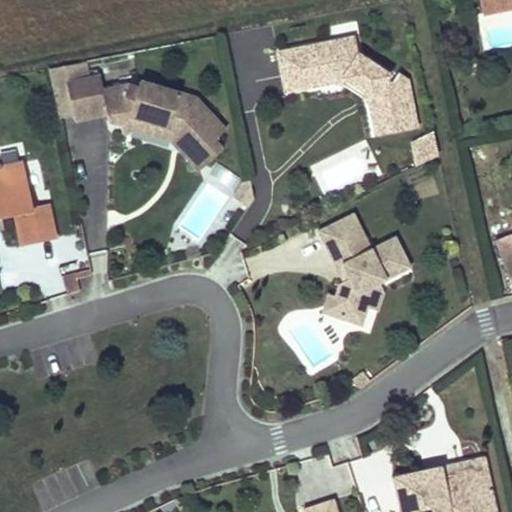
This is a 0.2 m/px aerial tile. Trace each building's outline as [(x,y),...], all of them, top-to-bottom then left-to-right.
[(506,0),(481,0),(485,14),(508,9),(506,0)] [(345,58),(342,40),(265,57),(273,95),(305,87),(302,73),(323,68),(324,72),(358,94),(354,99),(363,141),(404,132),(394,84),(388,80),(382,90),(375,85),(379,80),(345,58)] [(180,103),(184,89),(170,85),(137,75),(135,81),(123,79),(101,83),(98,68),(63,75),(71,114),(106,107),(107,115),(112,116),(120,118),(131,112),(187,129),(181,135),(203,158),(221,142),(212,134),(222,124),(200,100),(192,107),(180,103)] [(305,87),(328,82),(354,99),(358,94),(324,72),(323,68),(302,73),(305,87)] [(189,99),(184,89),(180,103),(192,107),(200,100),(189,99)] [(112,116),(118,126),(128,120),(167,132),(197,164),(203,158),(181,135),(187,129),(131,112),(120,118),(112,116)] [(437,151),(433,130),(412,140),(417,161),(437,151)] [(21,164),(0,168),(0,217),(14,215),(21,246),(55,239),(49,207),(31,210),(21,164)] [(373,245),(357,209),(323,225),(337,257),(360,246),(362,250),(345,258),(353,275),(347,277),(341,280),(338,291),(342,303),(339,312),(364,320),(370,301),(365,300),(371,283),(380,279),(412,264),(398,234),(373,245)] [(500,235),(488,239),(492,255),(510,250),(506,234),(500,235)] [(337,257),(347,277),(353,275),(345,258),(362,250),(360,246),(337,257)] [(371,283),(365,300),(370,301),(380,304),(385,289),(380,279),(371,283)] [(342,303),(338,291),(330,288),(324,307),(339,312),(342,303)] [(490,477),(486,458),(448,466),(452,485),(490,477)] [(452,485),(448,466),(392,477),(399,511),(497,511),(490,477),(452,485)] [(336,490),(353,488),(350,467),(333,469),(336,490)] [(337,511),(334,501),(304,511),(337,511)]
